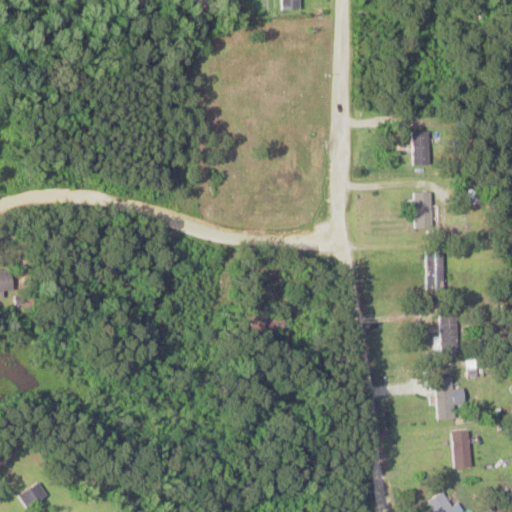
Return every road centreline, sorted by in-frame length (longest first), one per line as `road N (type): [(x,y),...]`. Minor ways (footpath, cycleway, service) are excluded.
road 1 (residential): [(336,232),(282,243),(82,199),(0,207)]
road 2 (residential): [(336,232),(380,511)]
road 3 (residential): [(341,0),(336,232)]
